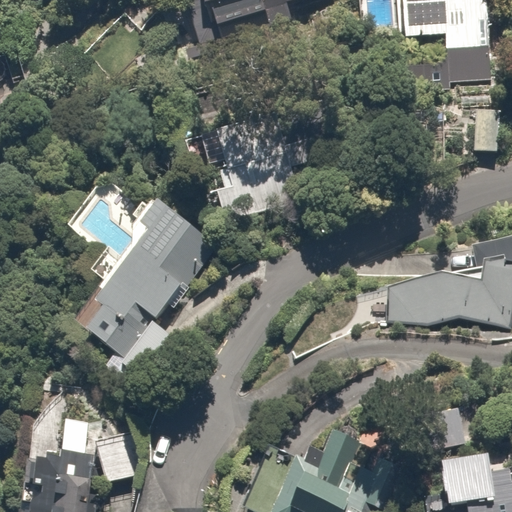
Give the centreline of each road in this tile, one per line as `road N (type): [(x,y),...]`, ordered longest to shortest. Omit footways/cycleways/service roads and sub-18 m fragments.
road 1 (residential): [(187,422),(298,274),(395,224),(511,189)]
road 2 (residential): [(187,422),(204,422),(350,350),(421,347),(511,358)]
